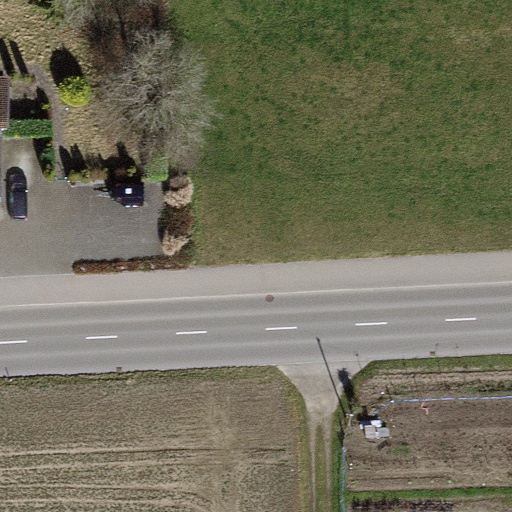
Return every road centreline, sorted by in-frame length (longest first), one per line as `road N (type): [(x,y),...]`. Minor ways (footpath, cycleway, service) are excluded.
road 1 (tertiary): [(0,342),(511,317)]
road 2 (track): [(320,327),(323,511)]
